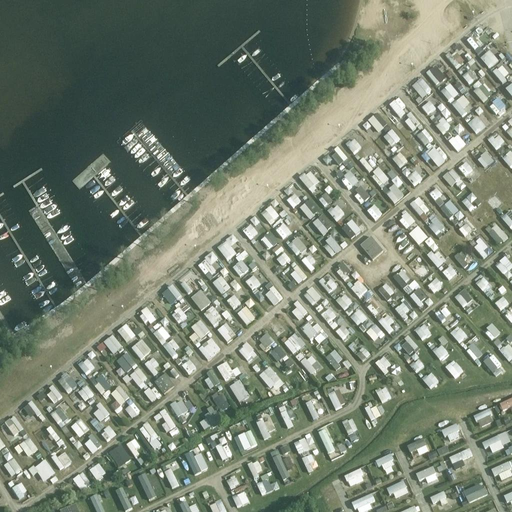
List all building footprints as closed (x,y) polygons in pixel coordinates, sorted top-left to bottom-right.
[(486,45),(477,53),(486,64),(496,56),(486,45)] [(446,58),(456,69),(459,66),(450,54),(446,58)] [(459,71),(466,80),(475,73),(468,64),(459,71)] [(440,83),(430,72),(427,75),(436,86),(440,83)] [(473,84),(478,79),(474,75),(469,81),(473,84)] [(503,85),(506,83),(499,75),(496,77),(503,85)] [(476,84),(484,91),(487,88),(489,90),(495,83),(488,77),(483,84),(479,80),(476,84)] [(463,87),(455,96),(462,101),(469,92),(463,87)] [(489,101),(478,89),(473,93),(484,105),(489,101)] [(424,111),(433,103),(426,95),(417,102),(424,111)] [(487,104),(494,112),(503,103),(497,96),(487,104)] [(408,110),(398,99),(394,102),(404,113),(408,110)] [(469,116),(458,102),(453,106),(464,120),(469,116)] [(426,113),(431,119),(435,115),(430,109),(426,113)] [(440,130),(448,123),(440,112),(431,119),(440,130)] [(416,129),(420,126),(411,114),(407,117),(416,129)] [(511,119),(503,126),(511,136),(511,134),(511,119)] [(482,133),(474,122),(469,126),(478,136),(482,133)] [(390,125),(380,131),(387,142),(397,136),(390,125)] [(455,130),(446,137),(453,146),(462,139),(455,130)] [(488,141),(496,151),(501,147),(493,137),(488,141)] [(436,143),(433,147),(440,156),(444,153),(436,143)] [(511,167),(511,161),(511,160),(511,158),(511,151),(507,146),(499,153),(511,167)] [(396,147),(388,155),(397,164),(405,156),(396,147)] [(348,160),(339,149),(335,152),(345,163),(348,160)] [(366,152),(358,159),(365,167),(373,160),(366,152)] [(408,161),(400,168),(411,181),(420,174),(412,164),(411,165),(408,161)] [(486,167),(494,179),(503,173),(496,161),(486,167)] [(376,163),(367,170),(376,182),(385,174),(376,163)] [(343,184),(354,179),(349,167),(337,173),(343,184)] [(474,172),(467,178),(477,189),(484,182),(474,172)] [(308,191),(314,187),(302,173),(297,178),(308,191)] [(451,180),(456,187),(453,189),(455,192),(465,184),(458,175),(451,180)] [(506,188),(511,180),(511,179),(509,177),(502,185),(506,188)] [(390,199),(399,193),(391,180),(382,186),(390,199)] [(350,190),(357,199),(366,192),(358,183),(350,190)] [(283,196),(290,204),(298,196),(291,188),(283,196)] [(325,199),(329,196),(323,188),(319,191),(325,199)] [(456,195),(463,203),(471,196),(464,188),(456,195)] [(485,198),(493,207),(501,200),(493,190),(485,198)] [(319,192),(315,195),(321,202),(325,199),(319,192)] [(299,200),(303,209),(312,205),(308,196),(299,200)] [(371,214),(379,208),(371,199),(363,205),(371,214)] [(299,216),(304,210),(296,202),(291,208),(299,216)] [(422,213),(412,202),(408,205),(418,216),(422,213)] [(448,219),(452,216),(443,206),(440,209),(448,219)] [(326,211),(335,223),(340,219),(330,207),(326,211)] [(268,225),(272,221),(264,211),(260,214),(268,225)] [(280,213),(283,220),(289,217),(286,211),(280,213)] [(320,211),(312,218),(318,226),(326,220),(320,211)] [(431,229),(440,223),(432,212),(424,218),(431,229)] [(511,221),(507,216),(503,220),(511,230),(511,221)] [(271,229),(285,236),(288,229),(286,228),(288,223),(276,218),(271,229)] [(247,219),(239,226),(246,235),(254,228),(247,219)] [(390,221),(385,227),(380,231),(391,241),(400,230),(390,221)] [(469,235),(458,222),(454,226),(465,239),(469,235)] [(355,237),(346,225),(341,229),(350,241),(355,237)] [(412,231),(422,243),(427,239),(417,228),(412,231)] [(443,233),(451,243),(455,239),(448,229),(443,233)] [(504,243),(494,232),(490,235),(500,246),(504,243)] [(263,237),(272,247),(276,243),(268,234),(263,237)] [(291,247),(300,241),(295,234),(286,240),(291,247)] [(251,238),(256,247),(262,243),(257,235),(251,238)] [(309,238),(303,241),(306,247),(312,244),(309,238)] [(383,252),(371,238),(360,247),(373,261),(383,252)] [(477,245),(474,248),(483,259),(486,256),(482,251),(486,248),(478,239),(474,242),(477,245)] [(231,258),(220,244),(215,248),(226,262),(231,258)] [(322,247),(331,258),(335,255),(326,244),(322,247)] [(262,255),(267,251),(264,246),(259,249),(262,255)] [(279,260),(287,255),(283,246),(274,251),(279,260)] [(437,269),(441,265),(430,252),(425,256),(437,269)] [(453,257),(463,269),(466,266),(457,254),(453,257)] [(239,255),(229,261),(236,272),(246,266),(239,255)] [(310,273),(314,270),(305,258),(301,261),(310,273)] [(418,275),(427,269),(418,258),(409,264),(418,275)] [(200,264),(210,275),(214,271),(204,260),(200,264)] [(336,267),(344,276),(349,272),(341,263),(336,267)] [(292,270),(302,281),(306,278),(296,266),(292,270)] [(250,270),(242,278),(249,286),(257,278),(250,270)] [(449,282),(453,278),(446,270),(442,273),(449,282)] [(323,278),(329,285),(334,281),(327,274),(323,278)] [(393,278),(402,289),(406,286),(397,275),(393,278)] [(201,279),(196,284),(206,297),(212,293),(201,279)] [(331,291),(322,279),(318,282),(327,294),(331,291)] [(436,279),(427,286),(434,295),(443,287),(436,279)] [(220,295),(225,292),(216,281),(212,284),(220,295)] [(191,292),(184,283),(180,286),(187,295),(191,292)] [(180,298),(171,286),(168,289),(177,301),(180,298)] [(358,299),(362,296),(353,286),(349,289),(358,299)] [(282,299),(272,287),(269,290),(278,302),(282,299)] [(391,299),(381,287),(378,291),(387,302),(391,299)] [(229,304),(238,299),(231,290),(223,295),(229,304)] [(315,303),(306,292),(302,296),(311,306),(315,303)] [(491,299),(497,306),(505,299),(499,292),(491,299)] [(419,309),(423,306),(413,294),(409,297),(419,309)] [(200,311),(204,308),(195,296),(191,300),(200,311)] [(338,298),(334,301),(343,312),(347,308),(338,298)] [(177,302),(167,309),(174,319),(184,313),(177,302)] [(306,313),(297,302),(293,305),(303,316),(306,313)] [(373,317),(377,314),(368,302),(364,306),(373,317)] [(223,317),(229,313),(223,305),(218,309),(223,317)] [(408,318),(398,307),(394,310),(404,322),(408,318)] [(213,328),(217,325),(207,312),(202,315),(213,328)] [(245,326),(249,323),(240,312),(236,315),(245,326)] [(319,316),(327,325),(331,322),(323,312),(319,316)] [(478,327),(483,324),(473,312),(469,316),(478,327)] [(486,321),(493,317),(491,312),(483,315),(486,321)] [(274,331),(283,324),(275,314),(267,321),(274,331)] [(349,318),(356,327),(360,323),(353,314),(349,318)] [(379,323),(388,334),(392,331),(383,320),(379,323)] [(208,333),(198,321),(194,325),(204,337),(208,333)] [(339,322),(333,328),(338,334),(345,328),(339,322)] [(320,334),(324,331),(319,324),(315,328),(320,334)] [(490,324),(482,330),(489,338),(497,332),(490,324)] [(369,329),(379,340),(383,336),(374,325),(369,329)] [(310,342),(313,339),(303,326),(300,329),(310,342)] [(115,332),(125,344),(130,340),(120,328),(115,332)] [(225,343),(229,339),(220,328),(216,331),(225,343)] [(451,334),(460,345),(464,342),(455,330),(451,334)] [(156,331),(151,335),(160,345),(164,342),(156,331)] [(262,337),(270,347),(274,343),(266,333),(262,337)] [(111,336),(107,339),(117,351),(120,348),(111,336)] [(403,340),(413,351),(416,348),(407,336),(403,340)] [(469,356),(478,351),(471,339),(462,344),(469,356)] [(505,357),(511,351),(511,347),(505,339),(496,346),(505,357)] [(184,340),(180,344),(185,350),(189,346),(184,340)] [(437,340),(429,348),(437,356),(445,348),(437,340)] [(296,351),(287,341),(283,344),(292,355),(296,351)] [(360,342),(351,349),(359,357),(367,350),(360,342)] [(162,348),(172,361),(177,357),(166,344),(162,348)] [(130,349),(139,360),(143,357),(134,346),(130,349)] [(211,359),(202,347),(198,350),(207,362),(211,359)] [(237,351),(246,362),(251,357),(242,347),(237,351)] [(272,351),(280,360),(284,356),(277,347),(272,351)] [(83,370),(92,363),(84,354),(75,361),(83,370)] [(127,355),(122,359),(130,369),(135,365),(127,355)] [(335,371),(340,368),(329,355),(325,358),(335,371)] [(416,355),(407,361),(412,368),(421,362),(416,355)] [(482,355),(475,362),(483,370),(490,364),(482,355)] [(451,357),(443,364),(451,374),(460,366),(451,357)] [(315,372),(304,359),(300,363),(310,375),(315,372)] [(153,377),(156,374),(147,362),(143,365),(153,377)] [(186,377),(190,374),(181,362),(177,365),(186,377)] [(431,368),(436,375),(443,369),(438,362),(431,368)] [(220,365),(215,368),(223,381),(228,378),(220,365)] [(142,383),(146,380),(136,368),(132,372),(142,383)] [(428,368),(419,375),(427,384),(436,376),(428,368)] [(210,371),(205,374),(213,387),(218,384),(210,371)] [(295,386),(303,379),(296,371),(288,377),(295,386)] [(103,385),(106,382),(99,374),(91,382),(102,394),(107,390),(103,385)] [(174,388),(165,376),(155,383),(164,395),(174,388)] [(69,396),(74,392),(63,378),(58,382),(69,396)] [(148,380),(139,387),(148,398),(157,390),(148,380)] [(243,401),(248,397),(238,381),(233,384),(243,401)] [(258,395),(249,382),(244,385),(252,399),(258,395)] [(372,386),(378,399),(388,394),(382,382),(372,386)] [(95,396),(87,385),(82,389),(91,400),(95,396)] [(53,387),(50,390),(59,401),(63,398),(53,387)] [(129,399),(119,387),(115,390),(125,402),(129,399)] [(334,412),(341,409),(332,392),(326,395),(334,412)] [(222,394),(217,397),(225,410),(229,408),(222,394)] [(74,400),(78,405),(84,399),(80,395),(74,400)] [(113,395),(107,401),(112,405),(117,400),(113,395)] [(278,399),(273,401),(278,412),(283,410),(278,399)] [(376,412),(373,401),(363,404),(366,415),(376,412)] [(37,418),(41,415),(32,402),(28,405),(37,418)] [(57,403),(52,407),(62,418),(66,414),(57,403)] [(183,415),(175,403),(170,406),(177,418),(183,415)] [(106,419),(110,416),(101,404),(97,407),(106,419)] [(310,404),(305,406),(312,420),(317,418),(310,404)] [(219,420),(211,408),(207,410),(215,423),(219,420)] [(164,410),(159,413),(170,431),(175,427),(164,410)] [(254,423),(264,420),(261,410),(251,413),(254,423)] [(55,412),(51,415),(60,427),(64,423),(55,412)] [(339,417),(347,435),(353,433),(345,414),(339,417)] [(14,418),(10,421),(19,433),(23,430),(14,418)] [(86,435),(90,431),(81,419),(76,423),(86,435)] [(97,429),(104,437),(113,430),(106,421),(97,429)] [(153,441),(158,438),(146,423),(142,426),(153,441)] [(51,429),(47,432),(57,444),(60,441),(51,429)] [(250,432),(236,438),(243,453),(257,447),(250,432)] [(208,448),(214,446),(209,434),(203,436),(208,448)] [(98,450),(102,447),(93,435),(89,438),(98,450)] [(33,454),(38,450),(29,439),(25,442),(33,454)] [(188,442),(194,452),(200,449),(195,439),(188,442)] [(424,440),(408,446),(415,459),(431,454),(424,440)] [(138,455),(130,443),(125,446),(134,458),(138,455)] [(115,450),(125,465),(130,462),(120,447),(115,450)] [(309,449),(299,453),(304,466),(314,463),(309,449)] [(391,455),(375,461),(385,470),(394,467),(391,455)] [(60,471),(65,468),(56,457),(52,460),(60,471)] [(292,458),(287,460),(292,474),(298,472),(292,458)] [(13,459),(7,463),(16,475),(22,471),(13,459)] [(54,473),(46,462),(42,466),(50,476),(54,473)] [(175,475),(169,462),(164,465),(170,477),(175,475)] [(102,477),(106,474),(99,465),(96,467),(102,477)] [(367,465),(346,476),(351,486),(370,471),(367,465)] [(433,467),(417,474),(425,487),(441,481),(433,467)] [(135,474),(138,484),(148,480),(145,471),(135,474)] [(84,474),(79,477),(88,489),(92,486),(84,474)] [(254,480),(259,490),(268,485),(264,476),(254,480)] [(120,479),(110,483),(114,493),(124,489),(120,479)] [(27,480),(22,481),(24,491),(30,489),(27,480)] [(405,482),(387,488),(391,496),(409,493),(405,482)] [(106,496),(113,495),(111,484),(104,485),(106,496)] [(143,489),(146,496),(155,492),(151,485),(143,489)] [(24,498),(16,487),(11,490),(19,501),(24,498)] [(128,503),(138,498),(134,491),(125,495),(128,503)] [(230,493),(234,503),(239,501),(235,491),(230,493)] [(443,492),(431,497),(439,507),(449,503),(443,492)] [(371,495),(354,502),(358,511),(361,511),(374,507),(371,495)] [(104,511),(97,496),(90,499),(96,511),(104,511)] [(215,496),(205,500),(209,511),(212,511),(216,511),(214,505),(218,504),(215,496)] [(177,501),(182,511),(186,511),(187,511),(181,498),(177,501)]
